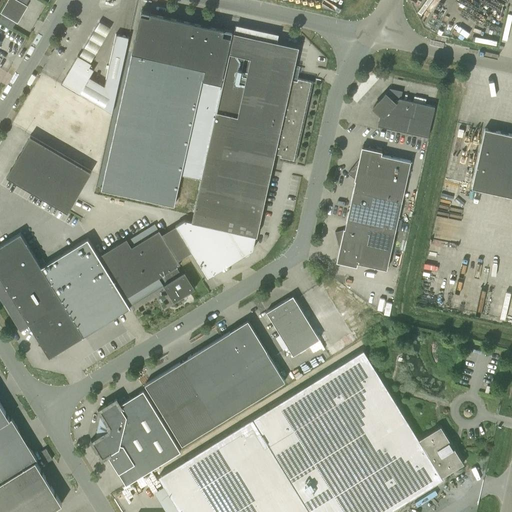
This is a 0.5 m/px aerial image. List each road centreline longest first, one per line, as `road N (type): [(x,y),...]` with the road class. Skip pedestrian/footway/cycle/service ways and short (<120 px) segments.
road 1 (unclassified): [(45,414),(299,246),(335,106),(370,36)]
road 2 (unclassified): [(215,0),(370,36)]
road 3 (unclassified): [(511,67),(370,36)]
road 4 (unclassified): [(0,114),(67,0)]
